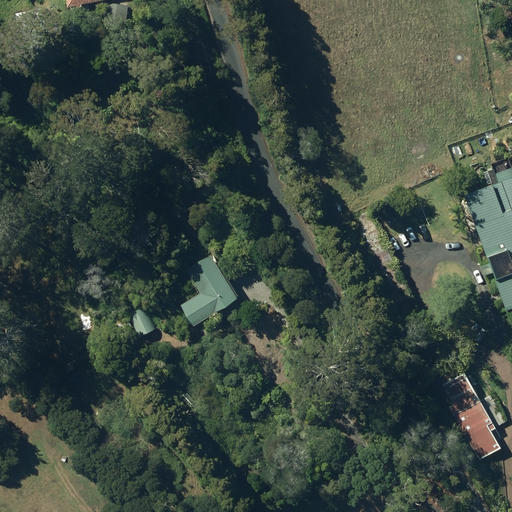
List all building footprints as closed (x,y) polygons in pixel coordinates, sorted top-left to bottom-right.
[(106,23),(127,25),(130,6),(109,2),(106,23)] [(497,182),(464,194),(507,310),(511,307),(511,166),(493,173),(497,182)] [(354,216),(396,301),(411,294),(369,209),(354,216)] [(201,290),(182,302),(194,322),(219,306),(224,315),(241,304),(236,296),(238,294),(212,252),(187,268),(201,290)] [(118,319),(129,341),(157,327),(146,306),(118,319)] [(466,370),(443,383),(454,402),(449,404),(480,457),(502,445),(492,427),(497,425),(466,370)] [(179,395),(188,406),(196,399),(187,389),(179,395)]
